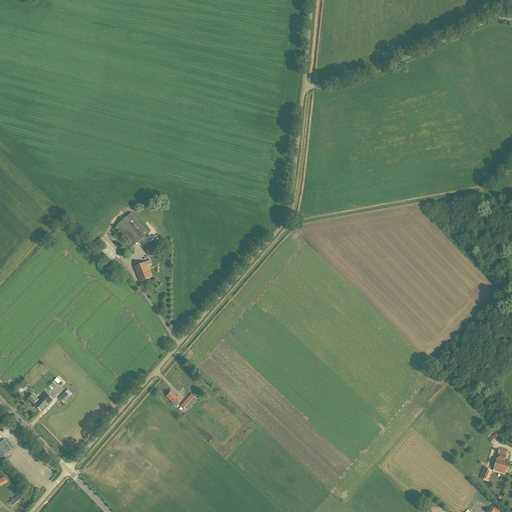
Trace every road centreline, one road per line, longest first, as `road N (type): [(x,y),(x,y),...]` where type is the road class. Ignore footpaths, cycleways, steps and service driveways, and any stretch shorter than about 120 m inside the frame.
road 1 (unclassified): [(68,469),(287,221),(305,83)]
road 2 (unclassified): [(511,21),(487,21),(305,83)]
